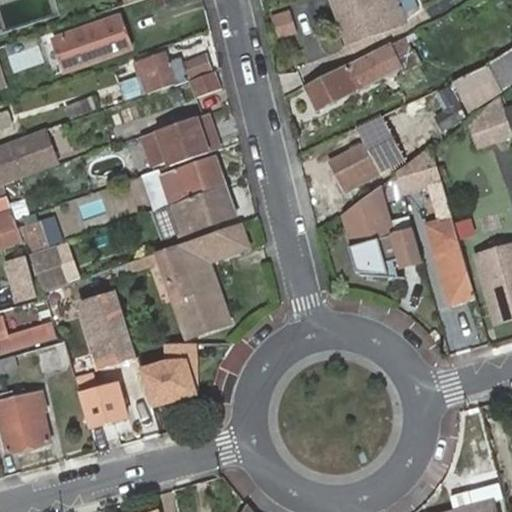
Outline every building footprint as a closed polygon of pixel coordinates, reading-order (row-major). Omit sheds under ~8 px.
[(387,7),(398,3),(397,0),(340,0),(334,2),(339,23),(344,21),(350,40),(378,30),(380,35),(395,30),(387,7)] [(287,10),(268,18),(277,40),(296,33),(287,10)] [(120,21),(55,43),(65,72),(131,50),(120,21)] [(352,45),(380,35),(378,30),(350,40),(352,45)] [(379,73),(402,63),(416,57),(409,42),(311,91),(315,101),(321,112),(384,82),(380,74),(379,73)] [(165,54),(134,64),(144,95),(212,71),(207,56),(183,65),(181,61),(168,65),(165,54)] [(511,60),(455,86),(469,115),(502,92),(511,85),(511,60)] [(406,72),(402,63),(380,74),(384,82),(406,72)] [(221,91),(214,73),(191,81),(198,99),(221,91)] [(123,100),(142,95),(137,78),(118,83),(123,100)] [(511,138),(511,133),(500,100),(469,123),(468,125),(479,151),(511,138)] [(212,127),(209,117),(143,138),(153,168),(168,163),(207,151),(201,131),(212,127)] [(212,127),(201,131),(207,151),(168,163),(170,169),(220,153),(212,127)] [(54,160),(44,133),(0,147),(0,168),(5,184),(20,179),(18,173),(54,160)] [(387,140),(368,150),(372,158),(391,148),(387,140)] [(367,148),(332,166),(346,194),(381,176),(380,173),(400,164),(399,162),(405,159),(398,147),(392,151),(391,148),(372,158),(368,150),(367,148)] [(403,195),(443,184),(433,151),(398,177),(403,195)] [(170,208),(226,189),(215,159),(161,178),(170,208)] [(397,175),(390,181),(395,198),(403,195),(397,175)] [(236,217),(226,189),(170,208),(181,236),(236,217)] [(343,218),(360,278),(397,279),(393,263),(399,261),(401,268),(422,262),(414,230),(392,236),(388,222),(379,189),(343,218)] [(0,212),(13,208),(9,195),(0,197),(0,212)] [(0,252),(26,244),(17,220),(15,213),(0,218),(0,252)] [(22,227),(32,253),(62,243),(53,216),(22,227)] [(409,216),(388,222),(392,236),(414,230),(409,216)] [(476,298),(473,288),(454,221),(428,228),(445,285),(450,284),(457,304),(476,298)] [(250,247),(243,225),(134,262),(137,271),(164,261),(179,303),(219,289),(210,262),(250,247)] [(511,247),(476,258),(496,325),(511,320),(511,247)] [(66,286),(53,248),(30,256),(43,293),(66,286)] [(14,305),(36,298),(23,256),(1,263),(14,305)] [(450,284),(445,285),(451,305),(457,304),(450,284)] [(229,319),(219,289),(179,303),(189,333),(229,319)] [(43,296),(50,315),(68,309),(61,290),(43,296)] [(127,319),(119,293),(85,303),(103,370),(131,361),(125,342),(123,343),(119,333),(130,329),(127,319)] [(70,350),(96,443),(132,434),(121,396),(102,400),(84,337),(66,341),(68,351),(70,350)] [(43,375),(71,368),(63,342),(55,345),(56,350),(37,356),(36,350),(20,356),(29,383),(44,379),(43,375)] [(0,375),(17,372),(13,358),(0,361),(0,375)] [(171,380),(148,386),(151,397),(174,391),(171,380)] [(174,391),(151,397),(157,417),(180,410),(174,391)] [(0,411),(0,416),(9,454),(50,444),(43,415),(47,415),(42,395),(20,400),(22,407),(0,411)] [(454,499),(457,511),(459,511),(494,503),(490,488),(454,499)] [(496,511),(494,503),(459,511),(496,511)]
